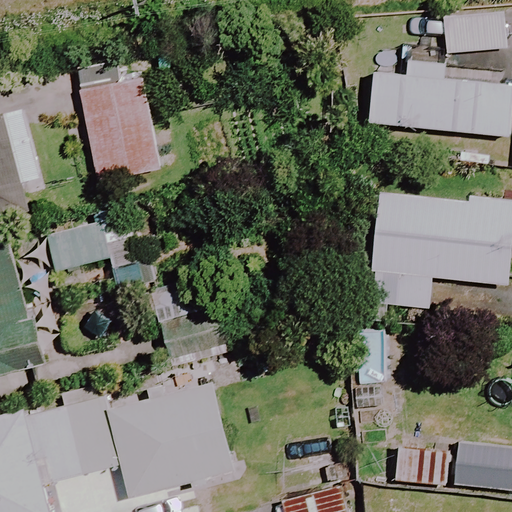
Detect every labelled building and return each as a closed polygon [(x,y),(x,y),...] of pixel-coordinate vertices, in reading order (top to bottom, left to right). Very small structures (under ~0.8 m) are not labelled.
[(506,52),(504,15),(445,19),(447,56),(506,52)] [(446,67),(408,64),(407,78),(375,75),(371,127),(509,138),(511,101),(511,87),(445,82),(446,67)] [(159,173),(144,82),(83,93),(98,183),(159,173)] [(0,223),(34,216),(11,118),(0,120),(0,223)] [(511,204),(378,196),(371,306),(429,310),(431,281),(511,285),(511,204)] [(100,222),(44,236),(53,276),(111,262),(113,271),(141,264),(126,204),(97,211),(100,222)] [(0,390),(48,377),(10,241),(0,243),(0,390)] [(209,334),(195,282),(151,294),(165,346),(209,334)] [(218,383),(106,411),(121,468),(130,502),(241,474),(218,383)] [(121,468),(106,411),(103,399),(30,418),(28,410),(0,417),(0,511),(52,511),(46,487),(121,468)] [(449,485),(448,447),(359,448),(359,486),(449,485)] [(511,460),(477,458),(474,488),(511,490),(511,460)] [(347,511),(342,488),(283,501),(285,511),(347,511)]
